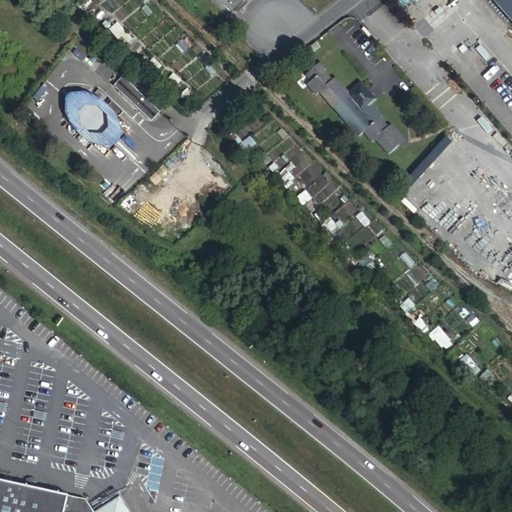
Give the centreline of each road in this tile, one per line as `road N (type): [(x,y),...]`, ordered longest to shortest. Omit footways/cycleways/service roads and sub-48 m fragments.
road 1 (motorway): [(419,511),(0,172)]
road 2 (motorway): [(0,242),(330,511)]
road 3 (unclassified): [(351,0),(196,120)]
road 4 (unknown): [(159,0),(253,77)]
